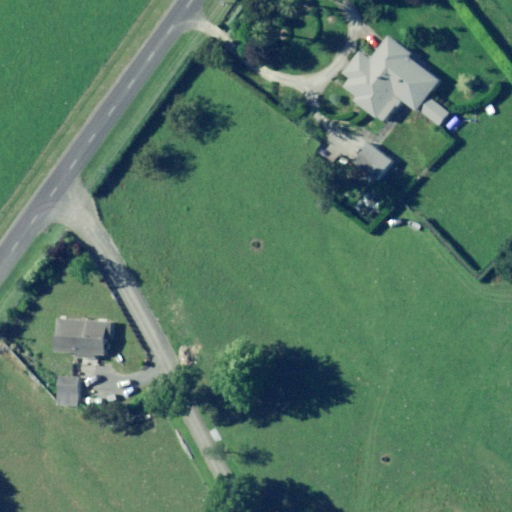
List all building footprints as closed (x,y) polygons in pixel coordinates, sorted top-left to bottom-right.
[(431,99),(443,81),(430,72),(434,67),(416,55),(392,38),(377,61),(364,52),(348,74),(354,79),(348,88),(360,97),(357,102),(388,123),(404,100),(443,127),(453,113),(431,99)] [(396,163),(372,145),(357,164),(381,182),(396,163)] [(112,322),(60,318),(57,353),(79,355),(78,358),(99,360),(100,354),(109,355),(112,322)] [(110,365),(100,371),(107,382),(116,377),(110,365)] [(81,408),(83,379),(61,378),(59,406),(81,408)]
